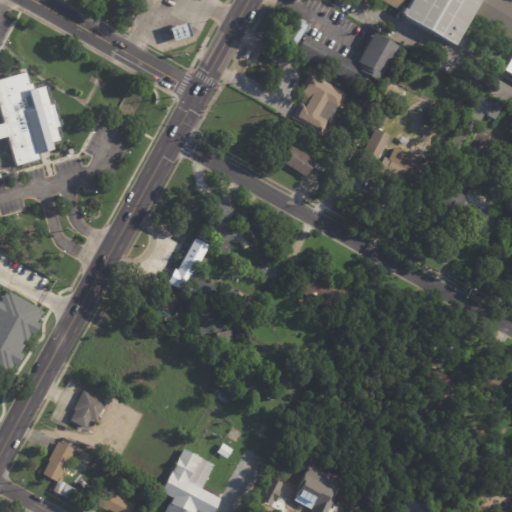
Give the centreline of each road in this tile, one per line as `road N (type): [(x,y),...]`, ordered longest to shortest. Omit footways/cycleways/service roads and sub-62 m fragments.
road 1 (secondary): [(247,0),(0,449)]
road 2 (residential): [(511,328),(172,138)]
road 3 (tertiary): [(197,91),(30,0)]
